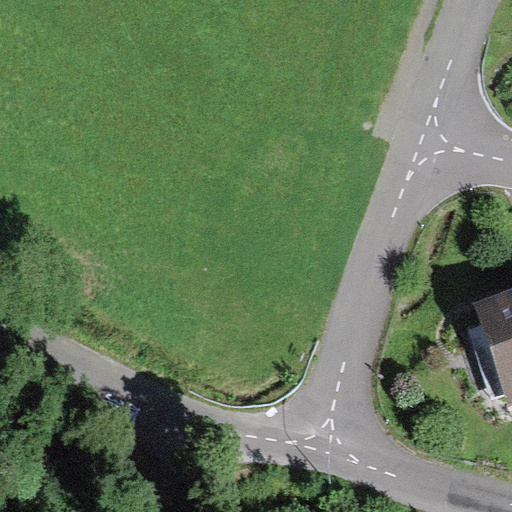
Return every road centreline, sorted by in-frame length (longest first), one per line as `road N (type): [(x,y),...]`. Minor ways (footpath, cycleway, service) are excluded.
road 1 (unclassified): [(321,450),(211,418),(0,329)]
road 2 (tertiary): [(321,450),(425,139)]
road 3 (unclassified): [(511,502),(321,450)]
road 4 (tertiary): [(425,139),(479,0)]
